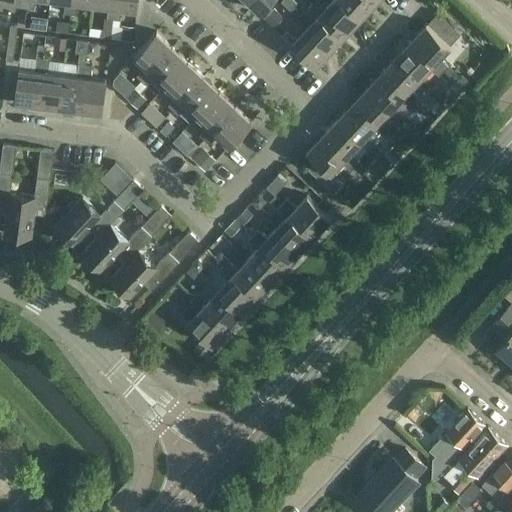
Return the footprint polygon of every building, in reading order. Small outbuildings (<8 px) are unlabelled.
[(93,3),(93,0),(71,0),(70,13),(77,14),(78,1),(93,3)] [(113,18),(115,0),(93,0),(93,3),(108,5),(106,18),(113,18)] [(115,0),(113,18),(119,19),(121,7),(137,9),(137,0),(115,0)] [(247,0),(260,11),(270,0),(247,0)] [(282,0),(281,1),(290,10),(297,2),(294,0),(282,0)] [(345,33),(360,18),(341,0),(329,0),(325,5),(319,0),(314,0),(312,2),(345,33)] [(341,0),(360,18),(375,2),(372,0),(341,0)] [(330,50),(345,33),(312,2),(307,7),(316,15),(305,26),(330,50)] [(264,17),(273,26),(284,15),(274,6),(264,17)] [(30,26),(46,28),(47,17),(31,15),(30,26)] [(68,33),(68,32),(69,23),(57,21),(56,31),(56,32),(68,33)] [(410,39),(443,71),(444,70),(448,66),(440,58),(450,47),(425,23),(410,39)] [(13,60),(17,25),(10,24),(5,59),(6,59),(13,60)] [(133,41),(135,27),(121,26),(120,39),(133,41)] [(315,65),(330,50),(305,26),(295,38),(287,29),(282,34),(290,41),(315,65)] [(141,80),(172,46),(156,31),(134,55),(145,66),(136,75),(141,80)] [(65,49),(66,38),(55,36),(53,48),(65,49)] [(439,75),(443,71),(410,39),(395,55),(420,79),(430,68),(439,75)] [(96,52),(97,42),(89,41),(88,51),(96,52)] [(166,85),(188,61),(172,46),(141,80),(146,84),(151,79),(162,89),(166,85)] [(410,90),(420,79),(395,55),(381,71),(414,102),(418,97),(410,90)] [(37,103),(42,58),(36,57),(34,70),(19,68),(15,98),(14,100),(37,103)] [(58,106),(62,74),(47,72),(49,59),(42,58),(37,103),(58,106)] [(4,72),(1,96),(15,98),(19,68),(19,66),(19,60),(13,60),(6,59),(5,65),(4,72)] [(173,109),(204,76),(188,61),(166,85),(177,95),(168,104),(173,109)] [(80,108),(85,64),(79,63),(77,75),(62,74),(58,106),(80,108)] [(85,64),(80,108),(102,111),(106,79),(90,77),(92,64),(85,64)] [(448,66),(444,70),(455,80),(458,76),(448,66)] [(113,83),(126,95),(135,85),(120,71),(114,77),(113,83)] [(409,107),(414,102),(381,71),(366,87),(398,117),(408,106),(409,107)] [(458,76),(455,80),(462,88),(463,89),(470,82),(469,80),(461,73),(458,76)] [(190,122),(197,115),(219,91),(204,76),(173,109),(178,114),(179,112),(190,122)] [(453,82),(446,90),(454,97),(461,89),(453,82)] [(135,87),(125,97),(136,108),(146,98),(135,87)] [(388,128),(398,117),(366,87),(351,103),(384,134),(389,129),(388,128)] [(204,139),(235,106),(219,91),(197,115),(208,125),(200,134),(204,139)] [(380,139),(384,134),(351,103),(336,119),(360,142),(364,146),(375,134),(380,139)] [(235,106),(204,139),(209,143),(218,134),(229,145),(252,121),(235,106)] [(162,119),(150,108),(145,114),(157,125),(162,119)] [(351,152),(360,142),(336,119),(322,134),(355,165),(359,160),(351,152)] [(168,120),(159,129),(166,134),(174,125),(168,120)] [(350,170),(355,165),(322,134),(306,151),(315,159),(307,168),(334,193),(343,183),(332,173),(342,162),(350,170)] [(0,211),(7,213),(10,192),(16,145),(3,143),(0,164),(0,211)] [(186,146),(182,151),(188,156),(192,151),(186,146)] [(392,163),(402,153),(395,146),(385,156),(392,163)] [(198,147),(189,156),(197,164),(206,155),(198,147)] [(10,192),(7,213),(5,233),(30,236),(33,213),(45,214),(54,150),(40,148),(34,195),(10,192)] [(102,175),(99,178),(107,185),(112,180),(122,169),(123,169),(123,168),(115,161),(102,175)] [(99,235),(110,223),(143,188),(133,178),(100,213),(83,197),(55,226),(73,244),(89,226),(99,235)] [(251,202),(259,209),(266,201),(258,194),(251,202)] [(282,202),(315,233),(331,217),(307,194),(296,206),(287,197),(282,202)] [(300,249),(315,233),(282,202),(278,207),(287,216),(277,227),(300,249)] [(126,261),(138,249),(171,214),(161,204),(128,239),(110,223),(99,235),(82,252),(101,270),(117,252),(126,261)] [(247,207),(236,218),(243,224),(253,213),(247,207)] [(242,225),(235,218),(225,230),(232,236),(242,225)] [(286,265),(300,249),(277,227),(266,238),(257,229),(253,234),(286,265)] [(138,249),(126,261),(110,278),(129,296),(143,281),(152,289),(198,240),(188,230),(156,265),(138,249)] [(271,280),(286,265),(253,234),(248,238),(257,247),(247,258),(271,280)] [(220,252),(215,258),(223,265),(228,260),(220,252)] [(198,257),(191,264),(192,265),(198,271),(201,267),(202,261),(198,258),(198,257)] [(271,280),(247,258),(237,269),(228,260),(223,265),(256,296),(271,280)] [(191,265),(187,270),(195,278),(200,273),(198,271),(192,265),(191,265)] [(241,312),(256,296),(223,265),(219,270),(228,279),(218,290),(241,312)] [(227,327),(241,312),(218,290),(207,301),(198,292),(194,297),(227,327)] [(211,344),(227,327),(194,297),(189,301),(198,310),(188,322),(203,337),(193,348),(203,358),(213,346),(211,344)] [(511,297),(488,323),(504,337),(495,347),(511,361),(511,297)] [(445,432),(429,450),(435,456),(432,458),(432,477),(433,478),(442,468),(454,455),(462,446),(484,423),(467,408),(445,431),(445,432)] [(465,508),(472,500),(462,491),(472,481),(477,475),(507,444),(488,426),(466,450),(458,458),(469,468),(450,487),(459,495),(455,499),(465,508)] [(426,467),(404,448),(395,457),(392,455),(355,495),(373,511),(390,511),(421,480),(417,476),(426,467)] [(506,489),(511,482),(511,449),(481,484),(491,493),(500,483),(506,489)] [(472,481),(462,491),(472,500),(482,490),(472,481)] [(443,511),(451,504),(443,496),(429,510),(429,511),(443,511)]
